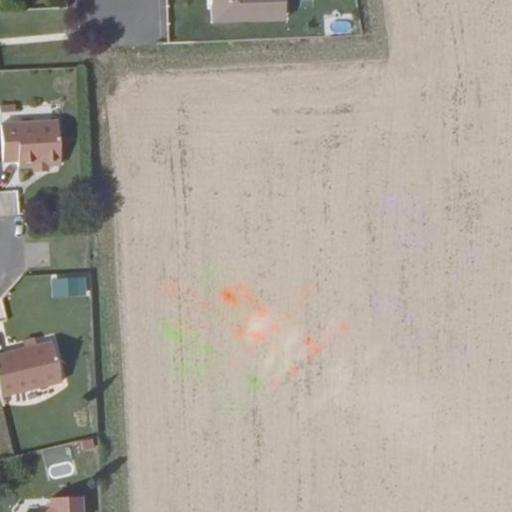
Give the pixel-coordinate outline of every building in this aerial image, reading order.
[(213,0),(214,17),(233,16),(234,12),(285,9),(285,0),(213,0)] [(19,170),(59,168),(56,123),(2,125),(4,162),(19,162),(19,170)] [(58,299),(75,299),(75,284),(57,285),(58,299)] [(63,390),(53,351),(0,363),(0,393),(3,405),(63,390)] [(83,511),(84,504),(57,501),(52,511),(83,511)]
